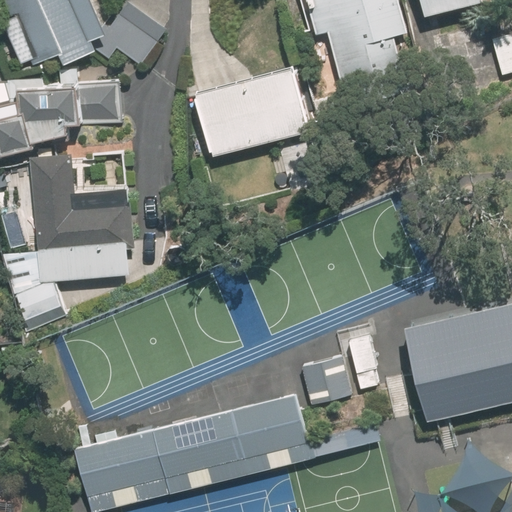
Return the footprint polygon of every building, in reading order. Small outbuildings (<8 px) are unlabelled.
[(134,0),(128,0),(111,25),(100,0),(0,0),(0,3),(25,64),(64,48),(68,58),(98,46),(111,55),(118,45),(142,62),(169,25),(134,0)] [(303,0),(312,33),(330,29),(344,85),(406,70),(397,33),(410,29),(403,0),(303,0)] [(426,0),(429,10),(469,0),(426,0)] [(511,30),(494,35),(503,72),(511,70),(511,30)] [(300,61),(198,86),(216,153),(317,127),(300,61)] [(123,76),(84,78),(84,77),(46,80),(46,73),(11,75),(13,97),(0,100),(0,143),(2,152),(40,142),(38,137),(73,127),(71,119),(80,118),(81,123),(125,120),(123,76)] [(76,148),(33,152),(41,252),(139,244),(134,182),(79,187),(76,148)] [(511,296),(409,320),(431,415),(511,396),(511,296)] [(348,340),(361,390),(380,384),(370,335),(348,340)] [(345,353),(303,363),(313,401),(354,391),(345,353)] [(78,443),(94,509),(292,460),(378,439),(385,437),(380,419),(312,436),(300,388),(78,443)]
